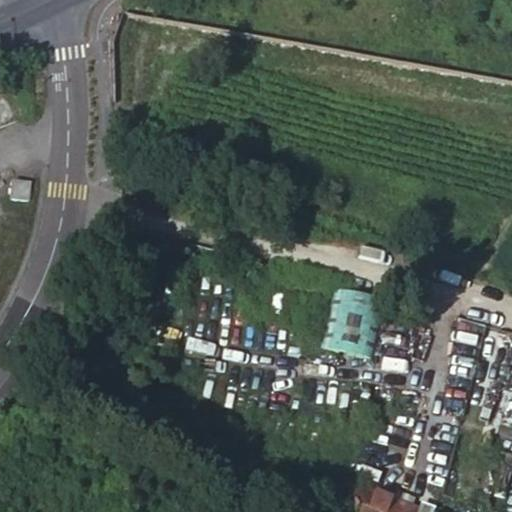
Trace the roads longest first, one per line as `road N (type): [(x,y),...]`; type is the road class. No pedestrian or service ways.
road 1 (track): [(511,319),(65,192)]
road 2 (tertiary): [(56,0),(67,80),(65,192),(40,288),(0,356)]
